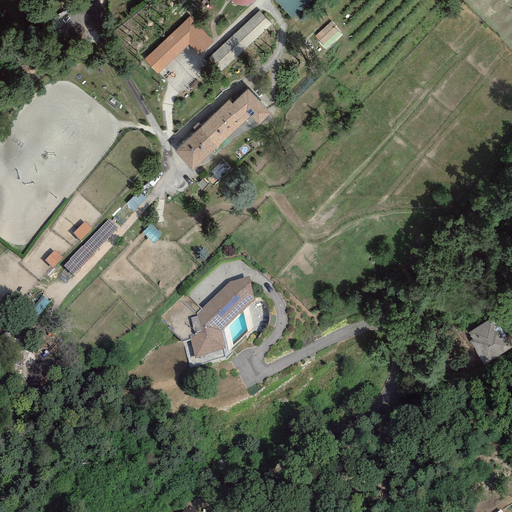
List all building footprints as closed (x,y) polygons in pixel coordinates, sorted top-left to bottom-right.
[(284,0),(294,11),(306,0),(284,0)] [(260,10),(209,55),(221,67),(271,23),(260,10)] [(190,13),(148,51),(161,66),(189,41),(199,52),(213,39),(190,13)] [(331,20),(315,34),(323,42),(338,28),(331,20)] [(229,93),(174,145),(192,163),(250,108),(259,118),(271,106),(248,81),(232,96),(229,93)] [(86,224),(74,234),(79,239),(91,229),(86,224)] [(53,267),(62,257),(54,251),(45,261),(53,267)] [(186,293),(161,318),(183,344),(190,368),(226,359),(221,331),(256,302),(249,277),(230,281),(201,309),(186,293)] [(31,310),(37,315),(47,303),(42,298),(31,310)] [(495,314),(467,330),(484,358),(511,341),(495,314)]
